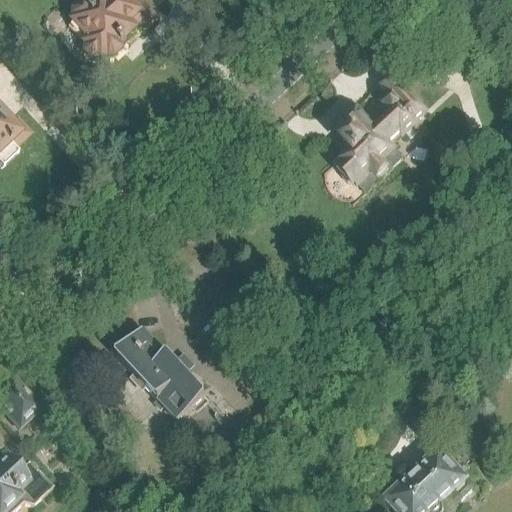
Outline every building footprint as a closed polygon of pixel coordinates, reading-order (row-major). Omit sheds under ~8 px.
[(144,34),(157,22),(136,0),(102,0),(90,12),(88,10),(82,10),(75,17),(74,24),(76,27),(90,41),(85,49),(88,53),(87,54),(86,59),(92,65),(97,65),(98,64),(102,67),(108,62),(115,62),(123,55),(123,49),(137,36),(136,34),(140,30),(144,34)] [(337,168),(343,173),(341,175),(354,189),(356,186),(366,197),(402,163),(394,155),(396,154),(390,148),(403,136),(407,140),(418,131),(412,125),(423,116),(391,81),(380,91),(391,104),(385,109),(391,117),(375,131),(357,112),(334,134),(345,145),(342,148),(350,155),(337,168)] [(14,150),(27,137),(16,126),(12,129),(0,116),(0,166),(3,170),(19,155),(14,150)] [(206,404),(173,368),(143,335),(116,360),(179,429),(206,404)] [(41,412),(31,400),(14,381),(0,393),(0,411),(19,432),(41,412)] [(442,459),(440,457),(386,506),(391,511),(442,511),(442,510),(453,499),(458,504),(472,491),(467,486),(465,483),(470,473),(453,455),(442,459)] [(52,493),(31,470),(29,467),(19,477),(4,460),(0,463),(0,511),(17,511),(22,508),(32,511),(52,493)]
